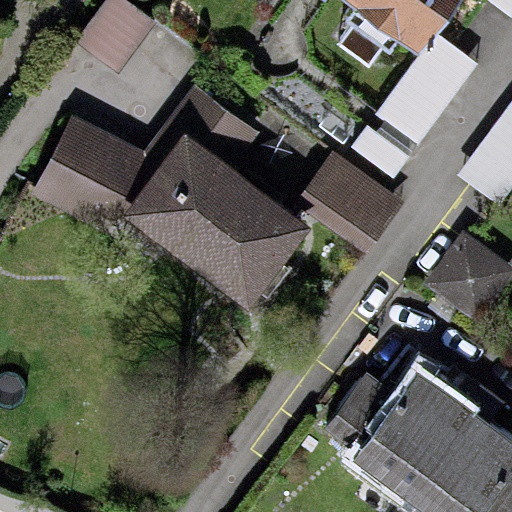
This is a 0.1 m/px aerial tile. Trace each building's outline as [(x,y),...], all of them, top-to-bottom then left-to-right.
[(155,21),(128,0),(97,0),(71,34),(117,70),(155,21)] [(452,0),(358,0),(419,45),(452,0)] [(511,0),(487,0),(511,16),(511,0)] [(478,60),(436,29),(376,110),(419,141),(478,60)] [(143,147),(70,115),(32,194),(116,234),(128,216),(254,305),(314,221),(234,160),(257,133),(190,82),(143,147)] [(511,182),(511,96),(454,177),(495,206),(511,182)] [(391,191),(329,147),(292,198),(354,242),(391,191)] [(507,267),(461,235),(431,278),(477,310),(507,267)] [(327,426),(403,484),(439,511),(511,511),(511,485),(504,479),(511,468),(511,430),(484,409),(469,397),(449,382),(422,362),(396,397),(366,374),(327,426)]
